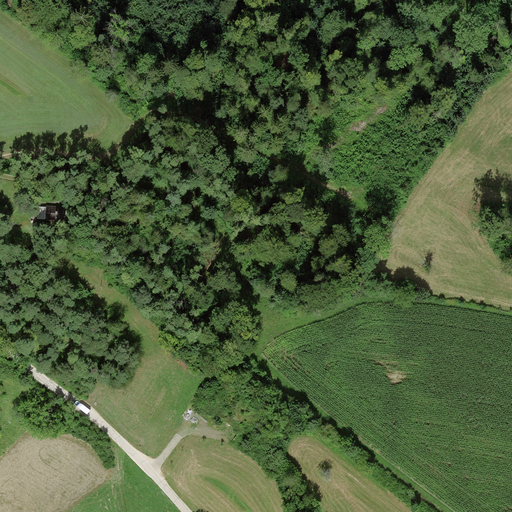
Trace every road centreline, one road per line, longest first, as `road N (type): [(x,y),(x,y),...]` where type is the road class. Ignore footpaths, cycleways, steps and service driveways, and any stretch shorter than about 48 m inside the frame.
road 1 (track): [(0,157),(44,151),(105,159),(237,230)]
road 2 (unclassified): [(184,511),(134,453),(0,344)]
